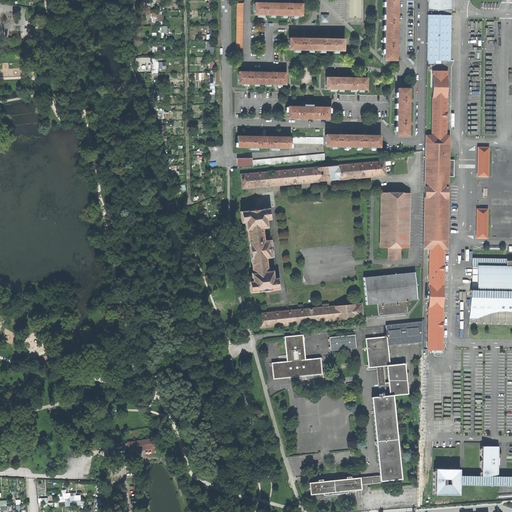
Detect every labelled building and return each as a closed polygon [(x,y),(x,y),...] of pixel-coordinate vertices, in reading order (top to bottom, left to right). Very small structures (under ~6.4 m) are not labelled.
[(385,0),(384,60),(395,60),(396,48),(396,22),(396,0),(385,0)] [(427,0),(427,10),(450,10),(450,0),(427,0)] [(235,54),(243,54),(243,3),(236,2),(235,54)] [(255,3),(255,14),(278,14),(278,3),(269,3),(268,2),(267,2),(265,2),(265,3),(255,3)] [(287,4),(278,3),(278,14),(298,15),(301,15),(301,4),(292,4),(291,3),(289,3),(288,3),(287,4)] [(427,60),(450,60),(451,15),(427,14),(427,60)] [(330,15),(322,15),(321,23),(330,23),(330,15)] [(289,49),(316,50),(316,39),(306,38),(304,38),(302,38),(290,38),(289,49)] [(316,50),(343,50),(343,39),(330,39),(330,38),(328,38),(327,38),(327,39),(316,39),(316,50)] [(428,350),(442,350),(444,248),(447,248),(448,175),(452,175),(453,160),(448,160),(449,135),(446,135),(447,70),(433,70),(432,135),(426,135),(424,247),(430,248),(428,350)] [(239,83),(262,83),(262,72),(253,72),(252,72),(250,72),(249,72),(239,72),(239,83)] [(285,84),(285,73),(276,73),(276,72),(274,72),(272,72),(262,72),(262,83),(285,84)] [(358,89),(366,89),(367,78),(326,77),(326,88),(334,89),(358,89)] [(397,135),(408,135),(408,126),(408,98),(409,88),(397,88),(397,135)] [(323,118),(328,118),(328,107),(288,106),(288,117),(298,118),(323,118)] [(339,135),(326,134),(325,145),(352,146),(353,135),(343,135),(342,134),(341,134),(339,134),(339,135)] [(363,136),(353,135),(352,146),(379,147),(379,136),(367,136),(367,135),(365,135),(363,135),(363,136)] [(238,147),(290,148),(290,138),(265,138),(238,137),(238,147)] [(478,176),(487,176),(488,147),(478,147),(477,154),(478,154),(478,176)] [(325,160),(324,153),(249,160),(250,167),(325,160)] [(242,188),(386,175),(384,161),(241,174),(242,188)] [(397,192),(381,192),(379,247),(388,247),(387,259),(400,259),(400,247),(408,248),(410,193),(397,192)] [(314,201),(314,209),(351,206),(350,198),(314,201)] [(270,289),(279,288),(277,277),(274,278),(273,270),(268,271),(266,257),(274,256),(272,240),(264,241),(263,227),(268,227),(267,219),(270,219),(269,207),(260,208),(254,208),(255,209),(241,211),(242,222),(245,222),(246,229),(248,229),(253,272),(251,273),(252,280),(249,280),(250,291),(264,290),(265,291),(270,290),(270,289)] [(476,238),(486,238),(487,209),(477,208),(477,230),(476,230),(476,238)] [(326,223),(326,220),(352,218),(351,210),(311,214),(312,225),(326,223)] [(472,291),(471,291),(470,320),(478,320),(485,317),(491,315),(501,313),(507,312),(511,312),(511,261),(506,261),(507,260),(473,259),(472,291)] [(378,316),(408,312),(406,299),(417,298),(414,273),(362,279),(365,305),(376,303),(378,316)] [(260,327),(363,317),(361,303),(328,306),(327,304),(322,304),(322,307),(258,313),(260,327)] [(386,325),(387,334),(388,345),(422,342),(422,321),(386,325)] [(331,350),(357,347),(355,334),(351,335),(350,331),(346,332),(347,335),(330,337),(331,350)] [(306,359),(303,334),(285,336),(287,361),(272,362),(274,378),(322,373),(321,357),(306,359)] [(377,366),(387,365),(390,365),(388,345),(387,334),(385,335),(385,337),(366,339),(369,367),(377,366)] [(387,365),(390,395),(393,395),(409,393),(406,364),(390,365),(387,365)] [(377,366),(380,393),(381,393),(382,396),(390,395),(387,365),(377,366)] [(372,397),(380,476),(381,480),(402,478),(393,395),(390,395),(382,396),(381,393),(380,393),(379,393),(379,396),(372,397)] [(127,452),(153,448),(151,439),(126,442),(127,452)] [(504,485),(511,485),(511,476),(504,476),(499,476),(500,446),(482,445),(482,448),(480,448),(480,456),(482,456),(482,459),(480,459),(480,468),(481,468),(481,471),(480,471),(480,476),(462,475),(462,468),(436,468),(436,470),(434,470),(434,491),(435,491),(435,494),(461,494),(461,484),(504,485)] [(360,478),(360,477),(351,478),(351,476),(346,476),(347,478),(323,481),(323,479),(318,479),(318,481),(310,482),(311,494),(324,493),(324,495),(332,494),(346,492),(346,490),(351,490),(361,489),(361,483),(360,478)] [(76,495),(76,492),(59,493),(59,506),(82,506),(82,495),(76,495)]
